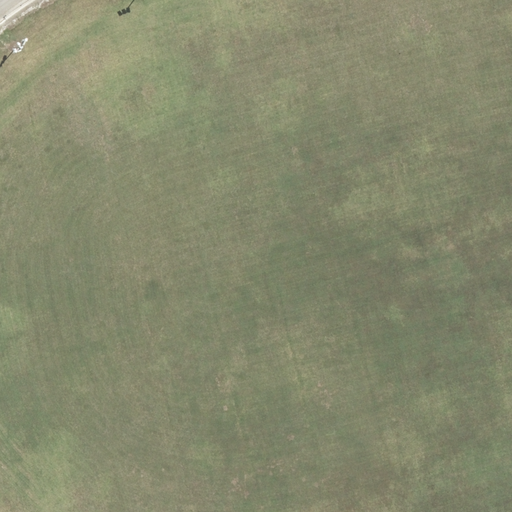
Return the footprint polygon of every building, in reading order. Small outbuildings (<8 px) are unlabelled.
[(201,0),(207,21),(287,0),(201,0)] [(331,160),(461,126),(434,27),(305,61),(331,160)] [(412,377),(423,420),(439,416),(485,404),(474,362),(412,377)] [(423,420),(412,377),(370,388),(380,430),(423,420)] [(439,416),(452,469),(456,484),(511,469),(511,447),(500,400),(485,404),(439,416)] [(452,469),(439,416),(423,420),(380,430),(391,476),(407,472),(408,480),(452,469)]
